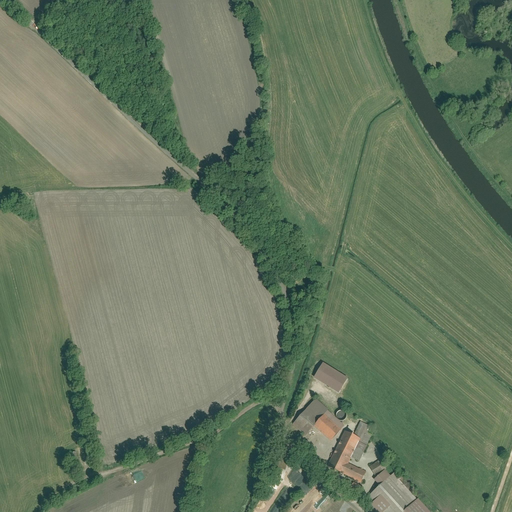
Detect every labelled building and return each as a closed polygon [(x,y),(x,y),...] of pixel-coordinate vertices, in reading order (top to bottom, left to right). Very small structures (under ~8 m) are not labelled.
[(346,380),(324,367),(317,379),(339,392),(346,380)] [(342,425),(315,402),(297,425),(307,432),(313,424),(331,439),(342,425)] [(347,435),(332,469),(361,482),(366,470),(351,464),(361,441),(347,435)] [(370,465),(374,473),(387,468),(384,460),(370,465)] [(427,511),(393,475),(371,496),(385,511),(427,511)] [(351,491),(361,494),(364,486),(353,483),(351,491)]
